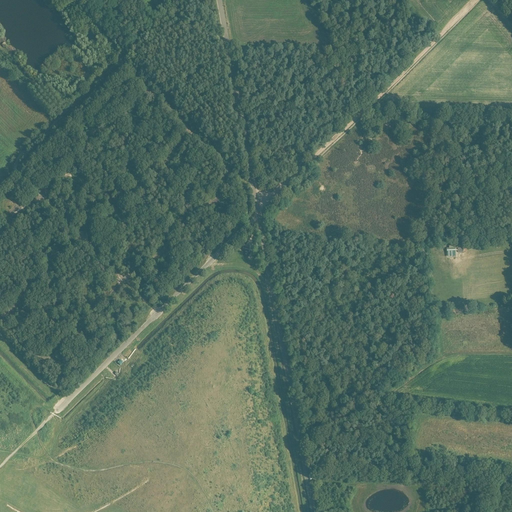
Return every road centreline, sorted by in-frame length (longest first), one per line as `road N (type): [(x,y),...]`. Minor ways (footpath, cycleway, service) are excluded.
road 1 (unclassified): [(313,511),(258,214)]
road 2 (unclassified): [(257,208),(474,0)]
road 3 (unclassified): [(69,399),(258,214)]
road 4 (unclassified): [(16,162),(180,0)]
road 5 (unclassified): [(257,208),(218,0)]
road 6 (track): [(372,402),(443,354),(511,353)]
